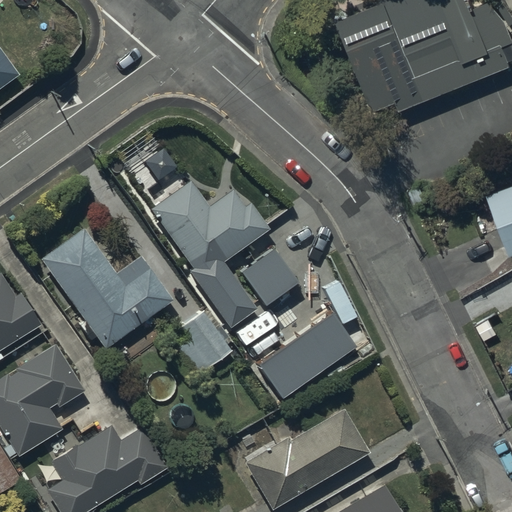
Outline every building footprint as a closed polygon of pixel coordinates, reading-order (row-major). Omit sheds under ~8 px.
[(378,0),(380,3),(333,21),(372,113),(394,103),(398,112),(509,67),(507,62),(511,60),(511,42),(504,21),(489,0),(378,0)] [(0,86),(16,75),(0,53),(0,86)] [(187,181),(145,210),(174,250),(167,255),(177,268),(184,263),(196,279),(266,230),(246,202),(241,206),(229,189),(205,206),(187,181)] [(511,185),(485,195),(508,257),(511,255),(511,185)] [(80,228),(35,259),(81,322),(76,326),(87,341),(92,337),(101,350),(169,301),(138,255),(112,273),(80,228)] [(270,245),(232,273),(260,311),(298,283),(270,245)] [(0,358),(1,358),(0,356),(0,348),(37,325),(17,293),(13,295),(0,274),(0,358)] [(204,308),(176,328),(186,340),(172,350),(192,377),(229,351),(224,344),(228,341),(204,308)] [(330,338),(287,364),(300,386),(343,360),(330,338)] [(0,434),(7,445),(2,448),(7,458),(13,454),(15,458),(58,430),(45,409),(52,404),(54,408),(82,391),(52,344),(12,370),(14,373),(8,376),(6,373),(0,377),(0,434)] [(366,453),(340,408),(291,438),(289,434),(240,463),(265,506),(255,511),(233,511),(226,498),(202,511),(275,511),(273,508),(366,453)] [(58,480),(43,490),(55,511),(84,511),(134,481),(137,485),(141,482),(144,487),(168,471),(141,426),(116,440),(107,426),(46,462),(58,480)] [(0,491),(18,480),(0,451),(0,491)] [(395,511),(380,485),(334,511),(395,511)]
